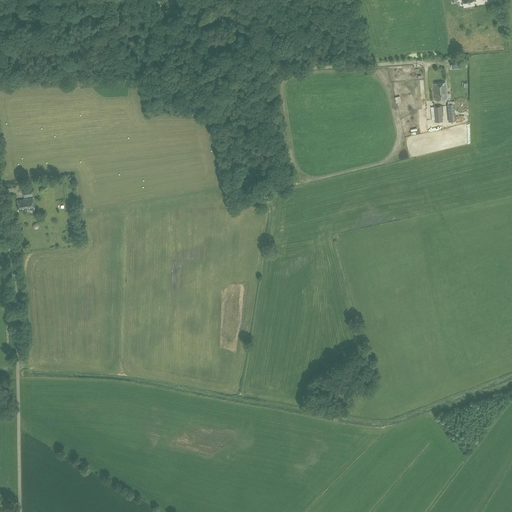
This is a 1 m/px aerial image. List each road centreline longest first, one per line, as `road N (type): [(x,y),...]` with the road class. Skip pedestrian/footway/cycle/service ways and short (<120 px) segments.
road 1 (unclassified): [(18,511),(17,314),(0,182)]
road 2 (track): [(211,0),(221,71),(427,62)]
road 3 (unclassified): [(0,27),(191,0)]
